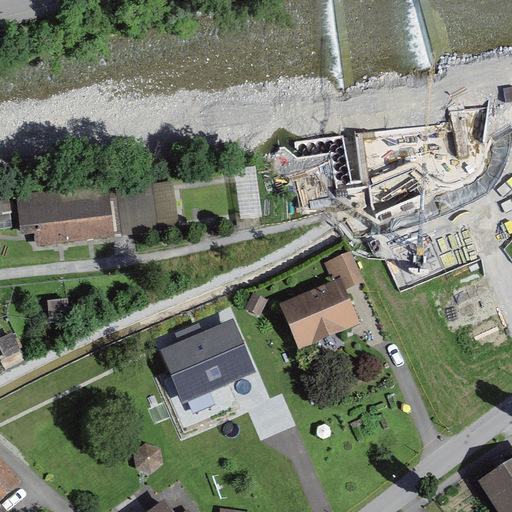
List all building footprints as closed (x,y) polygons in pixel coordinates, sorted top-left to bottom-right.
[(112,196),(19,206),(22,240),(39,238),(40,248),(117,240),(112,196)] [(0,207),(0,230),(11,229),(8,206),(0,207)] [(327,269),(335,287),(345,283),(351,297),(365,292),(353,259),(327,269)] [(364,331),(351,297),(345,283),(335,287),(281,308),(300,356),(364,331)] [(236,329),(168,358),(189,405),(256,377),(236,329)] [(0,358),(3,364),(23,355),(15,339),(0,346),(0,358)] [(68,377),(40,390),(46,403),(74,390),(68,377)] [(147,447),(135,458),(140,473),(155,478),(166,466),(162,451),(147,447)] [(0,511),(6,511),(28,491),(0,462),(0,511)] [(511,511),(511,472),(487,486),(501,511),(511,511)]
